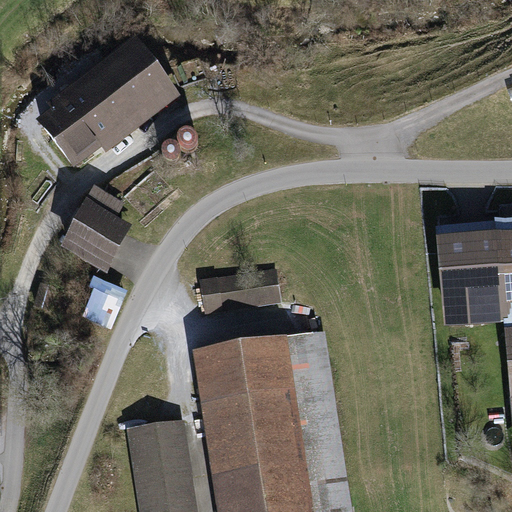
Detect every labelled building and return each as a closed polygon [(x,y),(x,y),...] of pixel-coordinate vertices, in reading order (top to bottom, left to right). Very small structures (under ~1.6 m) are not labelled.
[(131,48),(27,123),(66,177),(171,102),(131,48)] [(181,153),(184,155),(187,155),(191,154),(193,152),(195,149),(196,146),(196,143),(195,140),(193,138),(190,136),(188,136),(184,136),(182,137),(179,139),(177,142),(177,145),(177,148),(179,151),(181,153)] [(166,166),(169,167),(172,167),(175,166),(178,165),(180,162),(181,159),(180,156),(179,153),(178,151),(175,149),(172,148),(169,148),(166,149),(164,151),(162,154),(161,157),(162,160),(163,163),(166,166)] [(124,205),(94,189),(60,253),(105,277),(130,229),(116,221),(124,205)] [(511,223),(435,231),(437,247),(511,239),(511,223)] [(511,239),(437,247),(444,333),(504,327),(505,333),(511,332),(511,239)] [(269,275),(192,282),(195,315),(272,309),(269,275)] [(56,290),(39,286),(33,309),(50,314),(56,290)] [(351,511),(324,338),(194,358),(218,511),(351,511)] [(196,511),(184,427),(130,435),(141,511),(196,511)]
